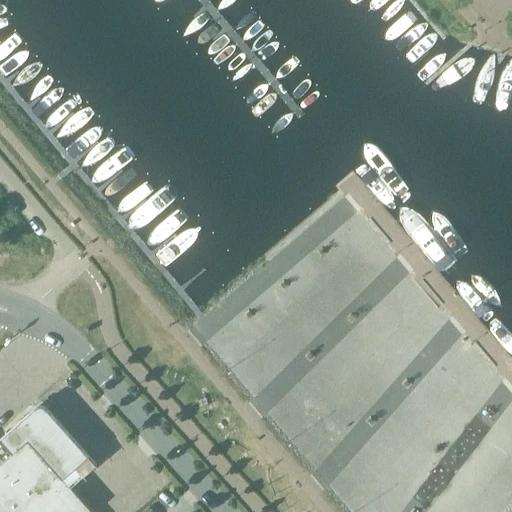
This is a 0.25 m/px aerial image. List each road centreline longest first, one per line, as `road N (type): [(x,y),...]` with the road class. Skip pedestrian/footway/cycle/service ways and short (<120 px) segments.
road 1 (secondary): [(226,511),(65,335),(19,313)]
road 2 (unclassified): [(76,266),(0,169)]
